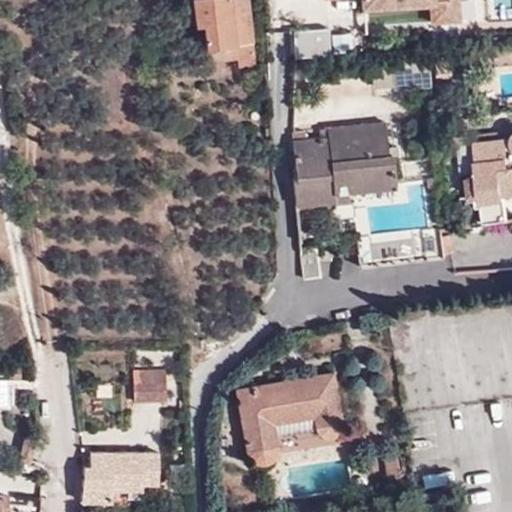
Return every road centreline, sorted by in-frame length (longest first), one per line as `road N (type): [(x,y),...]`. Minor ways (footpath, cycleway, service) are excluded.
road 1 (unknown): [(511,261),(345,286),(241,337),(210,376),(202,417),(209,511)]
road 2 (residential): [(59,511),(57,354)]
